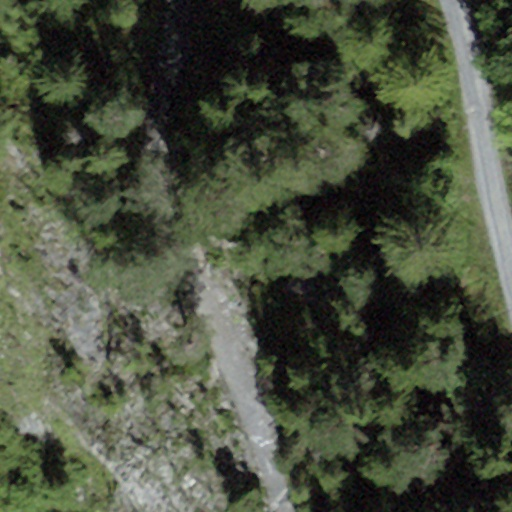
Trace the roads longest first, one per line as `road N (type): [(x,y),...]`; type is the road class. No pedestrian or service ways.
road 1 (track): [(279,511),(172,228),(158,153),(169,0)]
road 2 (track): [(511,296),(478,166),(470,93),(441,0)]
